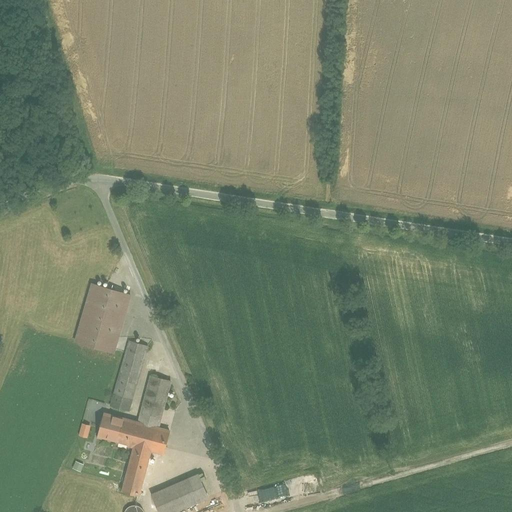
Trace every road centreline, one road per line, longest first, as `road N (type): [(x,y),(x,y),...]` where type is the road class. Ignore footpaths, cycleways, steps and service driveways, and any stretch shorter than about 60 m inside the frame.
road 1 (residential): [(0,208),(60,181),(98,179),(511,241)]
road 2 (track): [(257,511),(396,475)]
